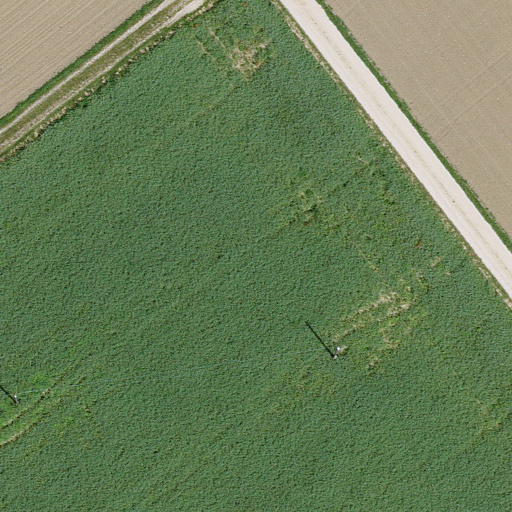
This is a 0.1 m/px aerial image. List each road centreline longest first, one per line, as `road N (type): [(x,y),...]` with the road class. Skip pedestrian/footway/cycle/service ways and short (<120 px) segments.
road 1 (track): [(300,0),(511,270)]
road 2 (track): [(184,0),(0,143)]
